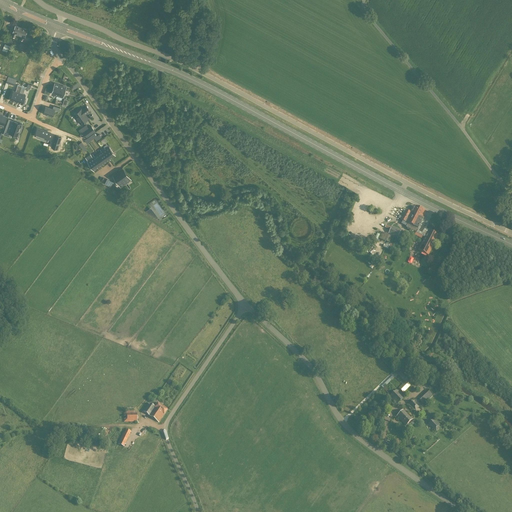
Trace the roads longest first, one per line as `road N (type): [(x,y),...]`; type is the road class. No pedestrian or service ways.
road 1 (unclassified): [(499,227),(197,70),(63,14)]
road 2 (primary): [(511,244),(154,63)]
road 3 (tertiary): [(461,511),(347,427),(304,359),(246,304)]
road 4 (unclassified): [(499,227),(508,202),(503,184),(360,4)]
road 5 (unclassified): [(198,511),(165,426),(246,304)]
road 6 (tertiary): [(246,304),(134,154)]
road 7 (tertiary): [(134,154),(62,57)]
